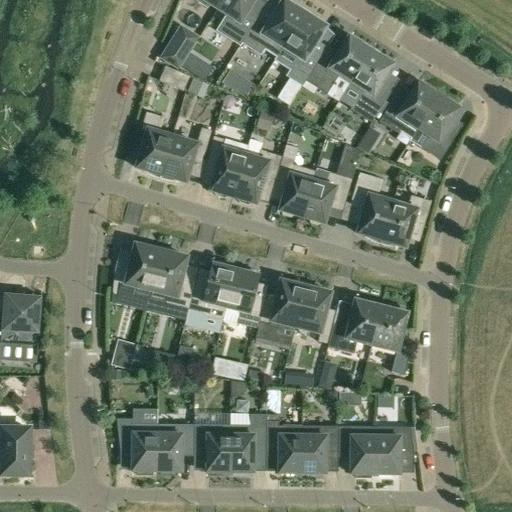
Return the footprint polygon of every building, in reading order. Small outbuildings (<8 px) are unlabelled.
[(209,5),(217,10),(223,0),(193,0),(207,8),(209,5)] [(240,46),(242,44),(257,19),(247,12),(254,0),(223,0),(217,10),(226,16),(216,31),(240,46)] [(277,57),(280,51),(280,52),(306,11),(302,8),(298,6),(294,5),(289,3),(284,1),(283,1),(269,23),(259,17),(257,19),(242,44),(260,56),(264,49),(277,57)] [(280,52),(296,61),(286,77),(302,87),(305,82),(322,56),(311,50),(325,27),(324,27),(321,23),(319,21),(315,17),(309,12),(306,11),(280,52)] [(200,37),(181,25),(160,59),(179,71),(200,37)] [(339,76),(350,83),(370,51),(348,37),(333,62),(322,55),(322,56),(305,82),(326,96),(339,76)] [(357,132),(363,136),(388,97),(377,90),(392,65),(370,51),(350,83),(362,90),(350,110),(365,120),(357,132)] [(165,67),(158,82),(183,92),(189,78),(165,67)] [(238,77),(229,71),(220,83),(230,89),(238,77)] [(407,122),(417,129),(437,97),(434,95),(433,91),(425,85),(420,86),(417,84),(402,109),(392,102),(379,123),(398,135),(407,122)] [(440,99),(437,97),(417,129),(428,136),(420,149),(440,161),(452,140),(443,134),(457,109),(454,108),(453,103),(444,98),(440,99)] [(157,179),(159,180),(172,137),(159,134),(164,120),(146,114),(141,131),(146,132),(135,169),(140,171),(148,175),(153,178),(157,179)] [(196,145),(172,137),(159,180),(165,181),(169,182),(174,183),(179,183),(185,183),(193,159),(202,161),(211,132),(201,129),(196,145)] [(238,136),(235,144),(213,137),(206,160),(218,164),(209,191),(213,192),(215,197),(224,199),(228,197),(232,198),(250,139),(238,136)] [(260,151),(262,143),(250,139),(232,198),(237,199),(239,204),(248,206),(252,204),(255,205),(264,177),(275,181),(282,158),(260,151)] [(372,149),(360,142),(356,148),(368,155),(372,149)] [(297,149),(285,146),(282,158),(275,181),(274,185),(285,189),(279,211),(280,212),(282,216),(291,219),(294,216),(302,218),(315,172),(292,165),(297,149)] [(337,176),(351,180),(355,168),(341,164),(337,176)] [(351,180),(316,170),(315,172),(302,218),(308,220),(310,224),(318,227),(322,224),(324,224),(330,202),(344,206),(351,180)] [(382,181),(359,174),(350,205),(364,209),(356,234),(362,238),(365,240),(369,241),(373,243),(376,244),(380,246),(393,203),(380,199),(378,196),(382,181)] [(407,207),(393,203),(380,246),(386,247),(389,248),(393,248),(397,249),(405,249),(412,225),(423,228),(431,203),(411,197),(407,207)] [(134,288),(150,292),(161,248),(159,247),(151,246),(144,245),(134,245),(128,268),(116,265),(114,272),(112,295),(131,300),(134,288)] [(187,314),(188,310),(194,284),(181,281),(186,258),(178,254),(172,251),(165,249),(161,248),(150,292),(167,296),(164,308),(187,314)] [(225,309),(235,270),(227,268),(226,264),(217,262),(213,265),(212,264),(206,287),(194,284),(188,310),(200,313),(203,316),(207,318),(215,320),(219,320),(223,319),(225,309)] [(235,270),(225,309),(226,309),(237,312),(239,315),(236,325),(257,330),(258,328),(264,302),(253,299),(258,276),(257,276),(255,271),(247,269),(243,272),(235,270)] [(267,335),(279,338),(282,325),(295,328),(306,284),(298,282),(292,282),(285,281),(280,281),(274,304),(264,302),(258,328),(269,330),(267,335)] [(327,349),(334,322),(334,319),(324,317),(330,294),(326,291),(320,288),(313,286),(308,284),(306,284),(295,328),(297,329),(298,332),(300,335),(303,336),(307,334),(309,332),(320,334),(318,343),(328,345),(327,349)] [(0,294),(0,313),(2,314),(1,327),(0,326),(0,360),(37,363),(38,347),(40,308),(37,308),(37,300),(25,300),(25,296),(0,294)] [(356,343),(371,346),(380,308),(370,305),(371,301),(358,297),(357,302),(354,301),(348,325),(334,322),(327,349),(353,355),(356,343)] [(391,310),(380,308),(371,346),(396,353),(391,373),(404,376),(407,364),(408,342),(400,340),(407,314),(404,313),(405,309),(392,306),(391,310)] [(130,371),(134,356),(137,345),(118,340),(110,366),(130,371)] [(243,382),(247,367),(230,363),(227,379),(243,382)] [(111,371),(110,381),(120,381),(121,371),(111,371)] [(317,388),(329,391),(333,378),(320,375),(317,388)] [(253,452),(265,452),(266,416),(250,416),(250,426),(230,426),(229,473),(253,474),(253,452)] [(278,416),(266,416),(266,422),(265,452),(278,452),(278,474),(301,474),(302,427),(279,427),(279,422),(278,422),(278,416)] [(152,472),(156,472),(157,425),(132,425),(132,420),(116,420),(119,450),(131,450),(131,472),(136,472),(136,476),(152,476),(152,472)] [(181,451),(193,451),(194,426),(157,425),(156,472),(160,473),(160,476),(176,476),(176,473),(181,473),(181,451)] [(206,473),(229,473),(230,426),(194,426),(193,451),(206,451),(206,473)] [(325,453),(337,453),(338,428),(302,427),(301,474),(325,475),(325,453)] [(370,475),(374,475),(375,428),(338,428),(337,453),(350,453),(350,475),(355,475),(355,478),(370,478),(370,475)] [(410,428),(375,428),(374,475),(379,475),(379,479),(394,479),(394,475),(399,475),(399,454),(413,454),(410,428)] [(28,430),(0,429),(0,465),(1,465),(1,475),(27,476),(28,459),(32,459),(32,447),(28,446),(28,430)]
